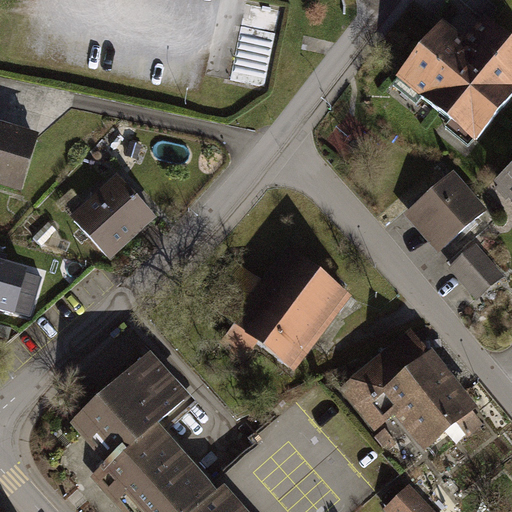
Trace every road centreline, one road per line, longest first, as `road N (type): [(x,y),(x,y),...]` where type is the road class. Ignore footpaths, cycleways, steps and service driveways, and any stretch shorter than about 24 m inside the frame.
road 1 (residential): [(0,416),(207,228),(277,152)]
road 2 (residential): [(277,152),(338,203),(511,397)]
road 3 (residential): [(277,152),(392,0)]
